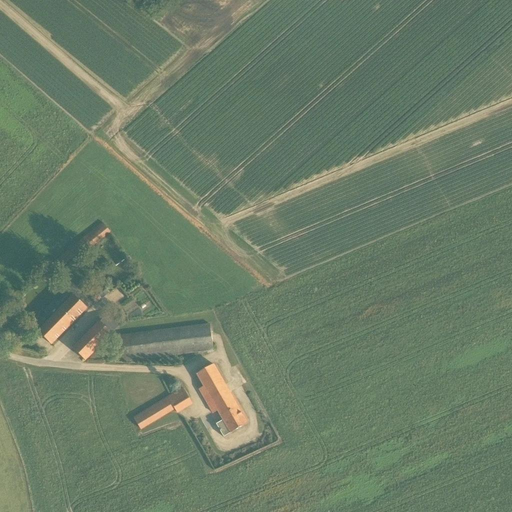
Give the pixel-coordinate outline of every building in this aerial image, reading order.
[(56,277),(111,232),(102,222),(74,245),(47,267),(56,277)] [(95,303),(109,293),(102,283),(88,293),(95,303)] [(44,311),(51,318),(38,332),(51,345),(87,309),(74,295),(61,308),(54,301),(44,311)] [(106,316),(100,322),(73,349),(85,361),(112,334),(112,333),(118,327),(106,316)] [(210,325),(115,337),(118,362),(213,350),(210,325)] [(247,424),(213,365),(197,374),(204,387),(199,389),(213,413),(218,411),(223,420),(216,424),(224,437),(247,424)] [(183,389),(134,418),(140,429),(174,408),(177,413),(192,404),(183,389)]
